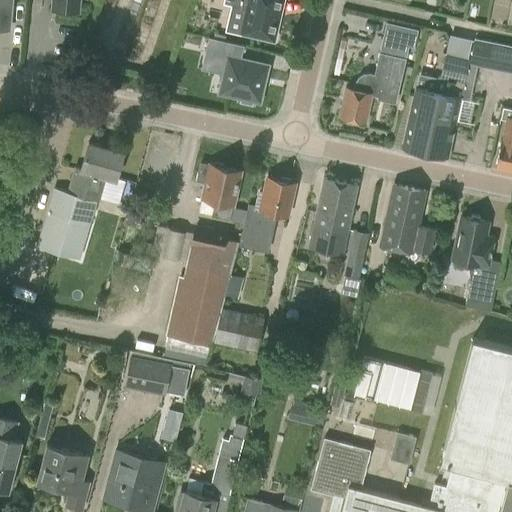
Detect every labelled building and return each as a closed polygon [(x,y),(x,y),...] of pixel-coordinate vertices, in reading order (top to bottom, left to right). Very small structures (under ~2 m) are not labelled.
[(0,0),(0,27),(8,29),(10,0),(0,0)] [(52,0),(51,8),(78,11),(79,0),(52,0)] [(273,40),(282,0),(223,0),(223,3),(246,8),(241,32),(273,40)] [(345,86),(338,116),(365,122),(371,93),(378,95),(377,98),(395,101),(407,44),(413,45),(417,29),(387,22),(375,75),(372,74),(368,74),(365,74),(361,76),(358,78),(356,81),(354,84),(354,88),(345,86)] [(221,55),(224,40),(208,37),(205,51),(221,55)] [(511,45),(474,38),(469,62),(511,70),(511,45)] [(445,54),(440,78),(464,84),(469,62),(469,60),(445,54)] [(268,65),(227,55),(219,92),(240,97),(239,101),(252,104),(253,100),(259,102),(268,65)] [(415,88),(402,146),(447,156),(460,97),(469,99),(477,64),(469,62),(464,84),(440,78),(437,78),(434,92),(415,88)] [(511,169),(511,109),(503,107),(501,118),(506,119),(501,141),(500,141),(495,166),(511,169)] [(80,168),(74,167),(67,191),(54,187),(36,247),(79,259),(96,200),(99,201),(107,175),(115,178),(123,152),(88,142),(80,168)] [(196,178),(205,180),(202,196),(200,205),(213,208),(211,215),(229,219),(233,203),(240,171),(209,164),(200,163),(196,178)] [(112,198),(125,203),(133,182),(119,177),(112,198)] [(294,183),(267,177),(261,206),(249,203),(239,248),(269,254),(278,213),(287,215),(294,183)] [(323,177),(319,197),(308,246),(342,253),(356,184),(323,177)] [(381,244),(412,250),(413,248),(430,252),(435,227),(418,224),(424,190),(393,183),(381,244)] [(140,196),(133,195),(125,223),(133,226),(140,196)] [(491,312),(501,262),(488,259),(493,239),(485,237),(488,223),(460,217),(451,260),(469,264),(471,282),(467,300),(465,307),(491,312)] [(154,251),(180,257),(186,229),(160,224),(154,251)] [(168,334),(165,349),(208,359),(211,343),(213,344),(214,341),(257,351),(263,316),(224,308),(229,286),(228,286),(238,241),(225,239),(226,231),(196,224),(184,278),(181,277),(179,283),(167,333),(168,334)] [(367,233),(354,230),(344,274),(358,276),(367,233)] [(418,271),(385,264),(382,281),(414,288),(418,271)] [(323,437),(310,488),(333,494),(327,511),(511,511),(511,347),(471,337),(439,462),(451,465),(445,486),(434,483),(430,499),(441,502),(439,509),(360,489),(370,449),(323,437)] [(362,355),(352,394),(410,409),(422,412),(432,373),(420,370),(362,355)] [(183,394),(189,367),(130,356),(125,382),(183,394)] [(256,395),(259,378),(244,375),(240,391),(256,395)] [(329,404),(339,406),(342,396),(344,387),(334,384),(329,404)] [(35,435),(44,437),(53,404),(45,401),(35,435)] [(311,410),(308,423),(322,426),(325,414),(311,410)] [(0,487),(8,489),(21,439),(14,438),(18,421),(0,416),(0,487)] [(178,491),(172,511),(224,511),(246,425),(235,422),(232,434),(230,434),(228,440),(222,438),(210,483),(203,482),(188,478),(184,491),(184,492),(178,491)] [(372,444),(375,431),(354,426),(351,439),(372,444)] [(416,436),(396,431),(390,459),(409,464),(416,436)] [(82,511),(90,481),(81,479),(87,455),(46,444),(37,481),(68,489),(64,506),(82,511)] [(115,450),(102,497),(137,506),(135,511),(153,511),(154,511),(152,510),(164,463),(115,450)] [(301,493),(289,489),(285,501),(298,505),(301,493)] [(295,511),(296,509),(248,497),(243,511),(295,511)]
